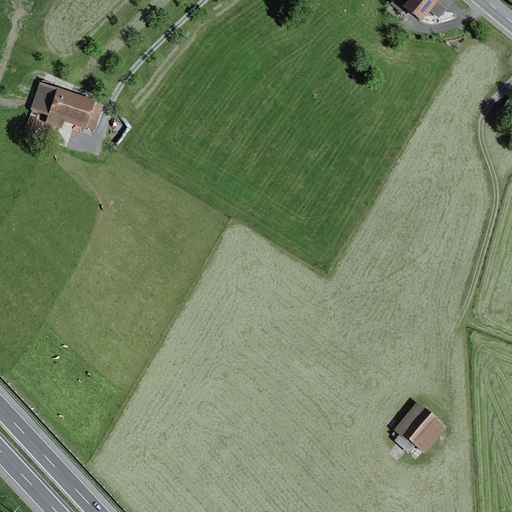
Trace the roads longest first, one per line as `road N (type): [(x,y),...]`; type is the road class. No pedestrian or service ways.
road 1 (track): [(511,81),(484,110),(491,221),(445,358),(445,413)]
road 2 (track): [(206,0),(135,66),(104,129)]
road 3 (motorway): [(95,511),(0,408)]
